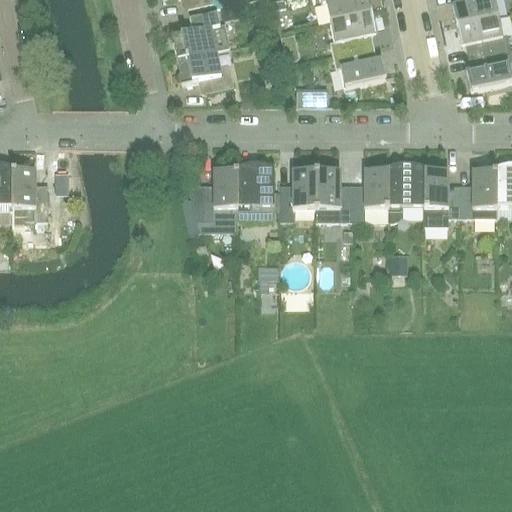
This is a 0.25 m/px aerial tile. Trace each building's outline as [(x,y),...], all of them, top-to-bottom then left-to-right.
[(214,2),(213,0),(161,0),(163,6),(180,3),(182,15),(214,8),(215,8),(214,2)] [(229,0),(223,0),(214,2),(215,8),(214,8),(215,13),(221,12),(231,10),(229,0)] [(372,18),(367,0),(319,0),(321,9),(326,8),(330,27),(372,18)] [(498,21),(494,2),(499,1),(498,0),(454,0),(457,8),(452,9),(457,30),(498,21)] [(231,10),(221,12),(223,24),(240,21),(238,8),(231,10)] [(224,28),(220,29),(217,17),(189,23),(192,35),(170,40),(173,51),(174,50),(177,65),(216,56),(230,53),(224,28)] [(371,40),(376,39),(372,18),(330,27),(334,46),(330,47),(333,61),(374,52),(371,40)] [(510,53),(507,40),(502,41),(498,21),(457,30),(461,51),(466,50),(468,62),(510,53)] [(386,84),(381,63),(377,64),(374,52),(333,61),(335,74),(340,73),(344,93),(386,84)] [(511,87),(511,85),(508,68),(511,66),(511,62),(510,53),(468,62),(471,74),(466,75),(471,97),(511,87)] [(233,92),(229,69),(219,71),(216,56),(177,65),(180,79),(179,80),(181,90),(198,87),(200,98),(206,100),(205,98),(233,92)] [(297,56),(284,58),(286,66),(299,63),(297,56)] [(319,69),(297,71),(298,82),(320,80),(319,69)] [(308,112),(308,99),(297,99),(297,112),(308,112)] [(12,213),(12,175),(13,175),(13,171),(12,171),(7,170),(4,169),(1,168),(0,168),(0,216),(13,216),(13,213),(12,213)] [(274,226),(274,172),(269,170),(266,169),(261,169),(256,168),(252,168),(247,169),(242,170),(237,172),(237,175),(238,175),(238,214),(237,214),(237,226),(274,226)] [(511,168),(511,169),(506,169),(501,171),(496,172),(496,176),(496,211),(497,211),(511,211),(511,168)] [(424,211),(424,176),(425,176),(425,172),(420,170),(414,169),(411,169),(406,169),(402,169),(397,170),(393,170),(388,172),(388,175),(388,213),(389,214),(388,214),(388,227),(392,227),(396,226),(400,224),(402,219),(402,211),(424,211)] [(48,227),(48,191),(36,191),(36,175),(13,175),(12,175),(12,213),(13,213),(27,213),(27,227),(48,227)] [(238,214),(238,175),(237,175),(214,175),(214,191),(189,191),(197,227),(199,238),(237,238),(237,226),(237,214),(238,214)] [(352,213),(352,191),(340,191),(340,175),(293,175),(293,191),(280,191),(280,227),(293,227),(293,214),(315,214),(315,227),(340,227),(352,227),(352,213)] [(388,227),(388,214),(389,214),(388,213),(388,175),(365,175),(365,191),(352,191),(352,213),(352,227),(365,227),(388,227)] [(460,214),(460,191),(448,191),(448,176),(425,176),(424,176),(424,211),(424,223),(424,231),(448,231),(448,223),(460,223),(460,214)] [(496,211),(496,176),(473,176),(473,191),(460,191),(460,214),(460,223),(497,223),(497,214),(497,211),(496,211)]
